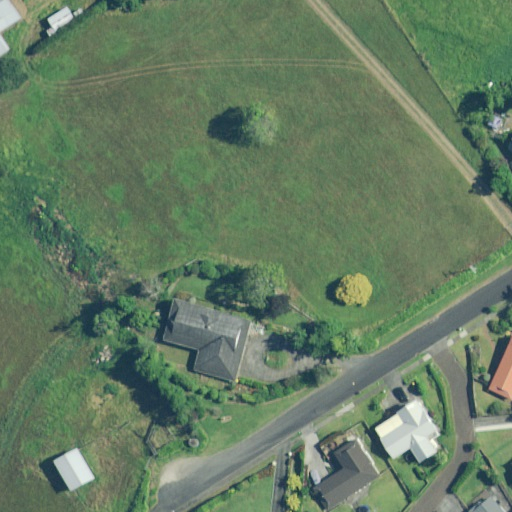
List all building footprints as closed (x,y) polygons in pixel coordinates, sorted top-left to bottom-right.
[(0,0),(0,52),(8,47),(0,34),(0,29),(18,18),(6,0),(0,0),(1,0),(0,0)] [(50,36),(75,19),(66,6),(47,19),(50,25),(45,29),(50,36)] [(254,320),(173,297),(162,339),(198,349),(193,369),(236,381),(254,320)] [(511,398),(511,333),(487,388),(511,399),(511,398)] [(433,437),(439,433),(420,400),(375,427),(394,459),(411,448),(419,462),(440,449),(433,437)] [(312,487),(327,510),(380,475),(357,439),(334,455),(342,467),(312,487)] [(80,447),(55,459),(72,492),(96,480),(80,447)] [(503,511),(487,493),(468,510),(469,511),(503,511)]
